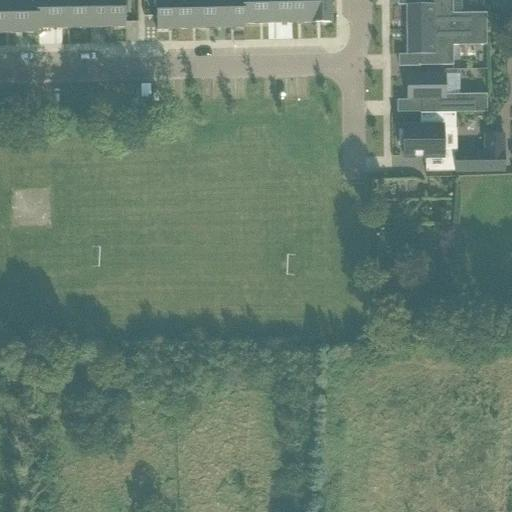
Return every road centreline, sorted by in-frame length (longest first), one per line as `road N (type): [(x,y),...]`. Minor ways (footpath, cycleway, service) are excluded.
road 1 (residential): [(0,74),(352,64)]
road 2 (residential): [(351,324),(355,174)]
